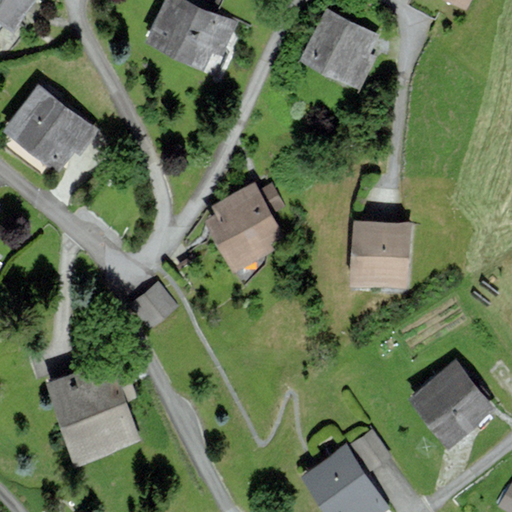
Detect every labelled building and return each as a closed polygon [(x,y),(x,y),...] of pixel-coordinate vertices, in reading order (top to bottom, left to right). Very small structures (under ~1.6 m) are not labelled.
[(0,0),(0,12),(10,20),(25,0),(0,0)] [(195,0),(165,0),(148,35),(202,62),(211,44),(221,49),(236,20),(195,0)] [(377,32),(329,9),(306,57),(358,82),(368,61),(364,59),(377,32)] [(37,83),(7,123),(59,161),(74,139),(79,143),(93,124),(37,83)] [(259,189),(255,181),(235,191),(227,195),(213,202),(217,210),(207,215),(210,221),(234,266),(272,247),(268,240),(281,233),(269,210),(281,204),(270,183),(259,189)] [(409,220),(356,216),(351,278),(404,282),(409,220)] [(176,304),(157,281),(131,302),(150,325),(176,304)] [(136,436),(108,359),(51,379),(78,456),(136,436)] [(492,406),(455,359),(413,393),(450,439),(492,406)] [(388,453),(371,429),(353,441),(370,466),(388,453)] [(370,511),(384,503),(345,443),(304,470),(331,511),(370,511)] [(511,475),(500,502),(511,507),(511,475)]
